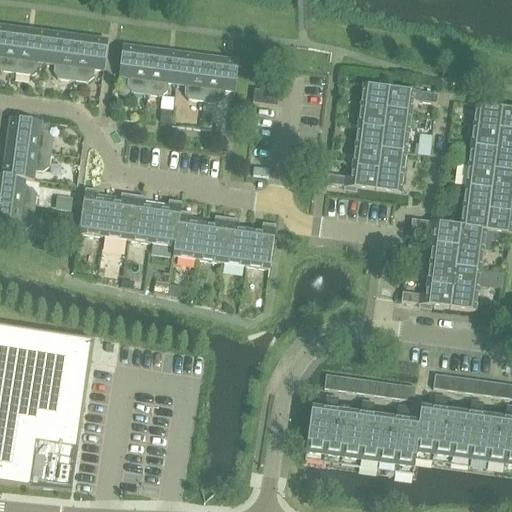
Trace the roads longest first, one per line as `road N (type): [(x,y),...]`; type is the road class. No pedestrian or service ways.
road 1 (residential): [(281,205),(118,176),(79,114),(0,103)]
road 2 (residential): [(375,329),(324,338),(288,381),(266,511)]
road 3 (residential): [(387,238),(431,202),(443,102)]
road 4 (residential): [(511,348),(375,329)]
road 5 (residential): [(281,205),(295,77)]
